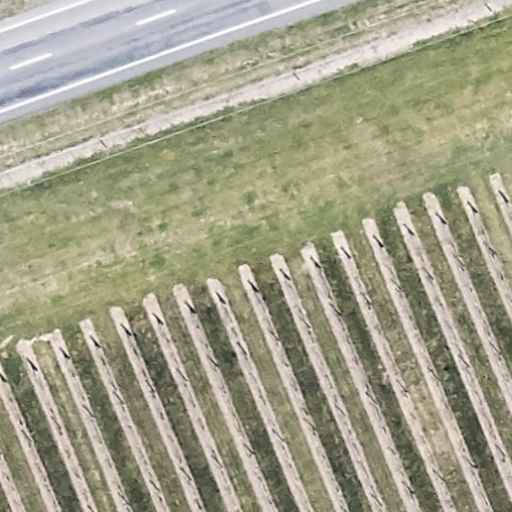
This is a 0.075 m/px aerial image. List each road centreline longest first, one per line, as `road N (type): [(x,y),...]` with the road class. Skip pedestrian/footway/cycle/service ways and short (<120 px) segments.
road 1 (track): [(511,121),(0,304)]
road 2 (primary): [(0,43),(122,0)]
